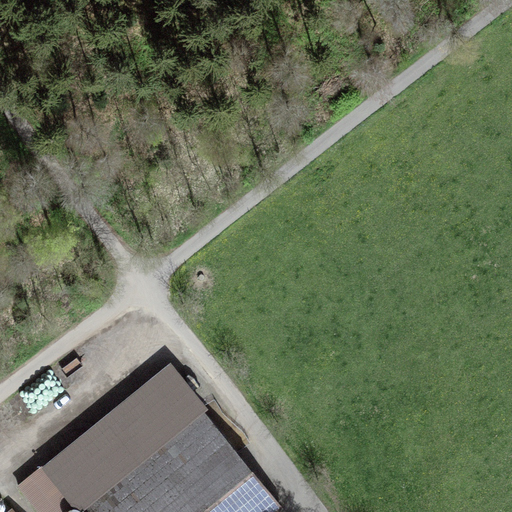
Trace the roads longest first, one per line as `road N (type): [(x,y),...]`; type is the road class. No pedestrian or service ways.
road 1 (unclassified): [(137,283),(506,0)]
road 2 (unclassified): [(137,283),(313,511)]
road 3 (unclassified): [(0,101),(137,283)]
road 4 (track): [(137,283),(0,396)]
